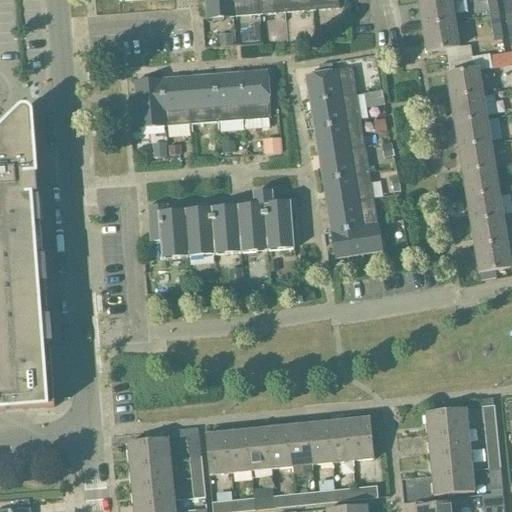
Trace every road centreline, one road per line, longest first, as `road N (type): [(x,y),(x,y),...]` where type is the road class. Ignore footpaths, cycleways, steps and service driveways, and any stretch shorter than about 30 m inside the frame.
road 1 (residential): [(511,285),(134,334),(124,182),(69,185)]
road 2 (residential): [(90,435),(69,185)]
road 3 (residential): [(69,185),(56,0)]
road 4 (unknown): [(125,202),(308,176)]
